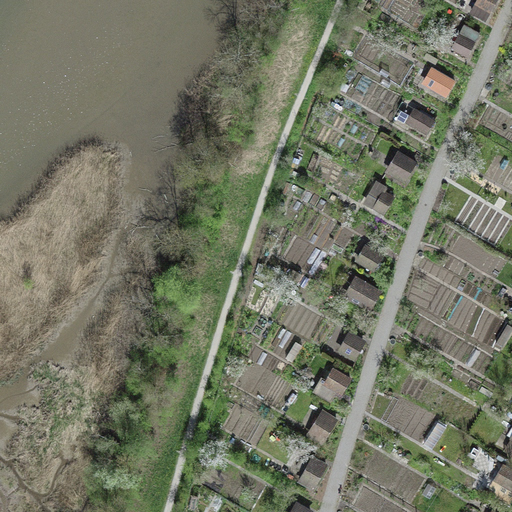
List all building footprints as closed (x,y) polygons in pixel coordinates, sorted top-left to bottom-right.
[(497,0),(478,0),(472,12),(486,20),(497,0)] [(467,57),(474,43),(458,36),(452,50),(467,57)] [(444,94),(453,79),(431,66),(422,81),(444,94)] [(424,132),(433,119),(414,107),(406,120),(424,132)] [(416,161),(399,151),(387,170),(404,180),(416,161)] [(384,212),(393,196),(383,190),(386,186),(376,180),(364,201),(384,212)] [(383,255),(365,245),(357,260),(375,270),(383,255)] [(380,290),(356,276),(347,293),(370,306),(380,290)] [(353,359),(365,340),(349,331),(338,350),(353,359)] [(351,377),(334,367),(326,382),(343,392),(351,377)] [(337,419),(322,410),(307,433),(322,443),(337,419)] [(511,434),(503,451),(511,455),(511,434)] [(326,465),(312,457),(299,481),(313,489),(326,465)] [(511,470),(502,465),(495,479),(511,488),(511,470)] [(310,511),(312,510),(297,502),(290,511),(310,511)]
